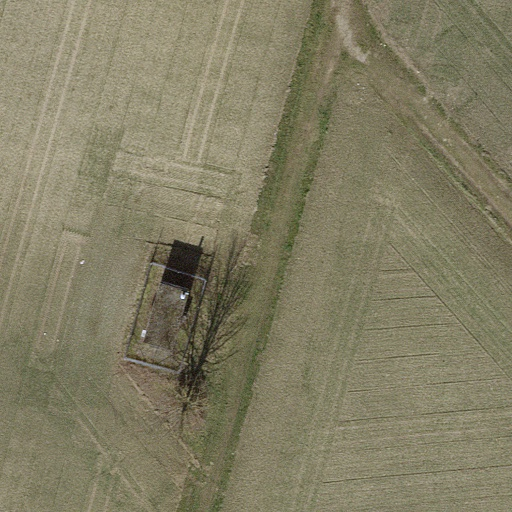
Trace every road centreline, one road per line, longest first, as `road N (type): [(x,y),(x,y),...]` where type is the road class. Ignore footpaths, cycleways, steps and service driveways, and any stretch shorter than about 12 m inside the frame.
road 1 (track): [(342,0),(186,511)]
road 2 (track): [(340,4),(511,191)]
